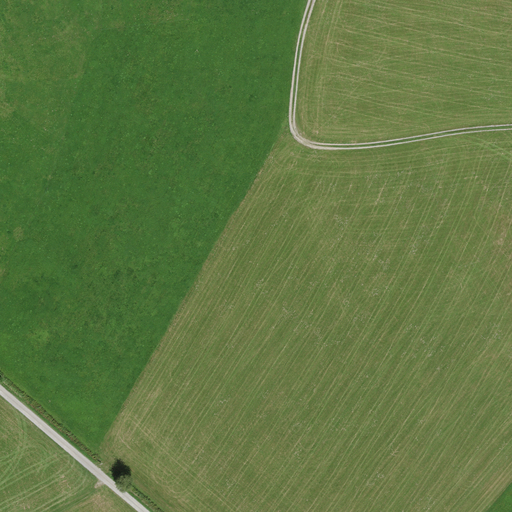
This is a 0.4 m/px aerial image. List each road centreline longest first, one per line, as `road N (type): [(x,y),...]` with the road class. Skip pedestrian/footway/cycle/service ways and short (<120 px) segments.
road 1 (track): [(511,127),(349,147),(301,139),(292,115),(312,0)]
road 2 (track): [(0,389),(144,511)]
